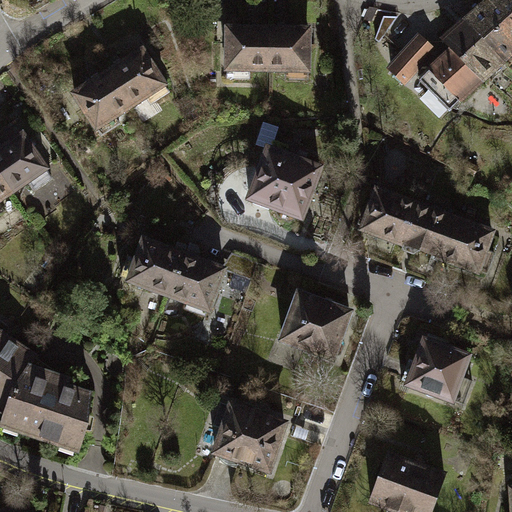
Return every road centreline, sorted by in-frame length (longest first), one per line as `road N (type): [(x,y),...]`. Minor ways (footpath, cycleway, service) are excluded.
road 1 (residential): [(310,511),(396,290)]
road 2 (residential): [(0,454),(82,483),(213,511)]
